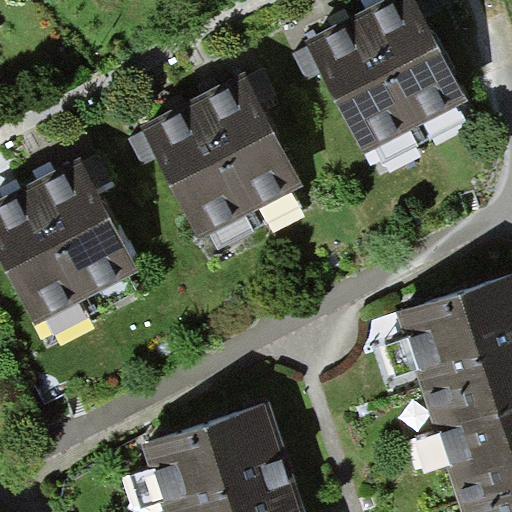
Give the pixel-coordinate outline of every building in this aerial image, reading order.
[(364,142),(464,90),(416,0),(376,0),(377,0),(341,19),(309,35),(364,142)] [(198,225),(297,173),(238,63),(208,79),(172,98),(139,115),(198,225)] [(0,238),(35,308),(133,260),(79,153),(46,169),(13,186),(0,192),(0,238)] [(473,511),(511,511),(511,275),(405,311),(473,511)] [(172,511),(305,511),(270,404),(150,444),(172,511)]
